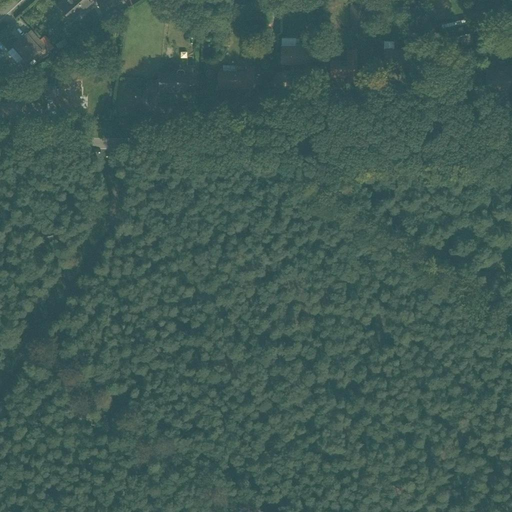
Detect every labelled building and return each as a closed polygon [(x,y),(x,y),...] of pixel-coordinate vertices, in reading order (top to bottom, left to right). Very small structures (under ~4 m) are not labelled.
[(108,3),(105,0),(62,0),(55,7),(68,22),(92,2),(99,10),(108,3)] [(443,47),(470,44),(467,20),(440,23),(443,47)] [(28,65),(43,52),(25,31),(10,44),(28,65)] [(278,66),(310,67),(310,43),(295,43),(295,46),(278,46),(278,66)] [(407,73),(415,73),(415,49),(383,49),(383,69),(407,69),(407,73)] [(344,83),(356,83),(357,50),(346,50),(345,61),(329,61),(329,78),(344,79),(344,83)] [(0,75),(2,78),(10,70),(0,59),(0,75)] [(216,90),(252,90),(252,66),(216,66),(216,90)] [(484,92),(511,92),(511,87),(511,67),(485,67),(484,92)] [(148,95),(186,96),(187,74),(148,73),(148,95)] [(55,108),(81,107),(80,74),(63,74),(63,78),(55,78),(55,86),(45,86),(45,99),(55,99),(55,108)] [(10,103),(10,117),(31,117),(31,103),(10,103)]
